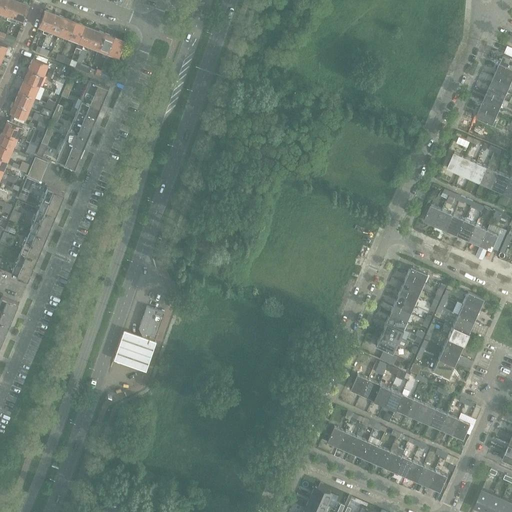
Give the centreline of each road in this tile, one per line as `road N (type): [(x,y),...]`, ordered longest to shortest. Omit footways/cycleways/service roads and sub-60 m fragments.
road 1 (secondary): [(206,0),(25,511)]
road 2 (secondary): [(49,511),(229,0)]
road 3 (residential): [(0,400),(152,24)]
road 4 (residential): [(291,454),(387,234)]
road 5 (residential): [(387,234),(482,16)]
road 6 (residential): [(444,511),(489,407),(484,389),(498,354)]
road 7 (residential): [(422,511),(291,454)]
road 8 (residential): [(387,234),(511,289)]
